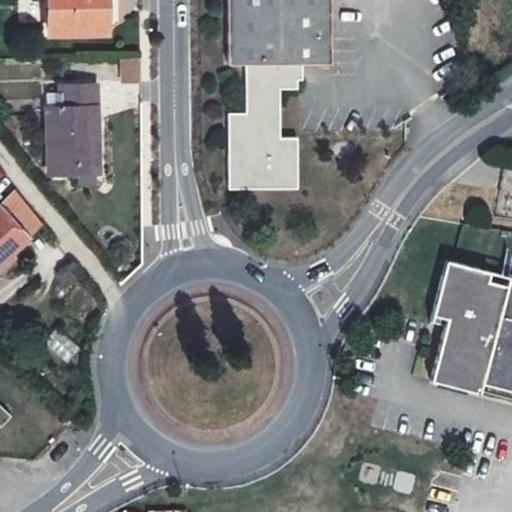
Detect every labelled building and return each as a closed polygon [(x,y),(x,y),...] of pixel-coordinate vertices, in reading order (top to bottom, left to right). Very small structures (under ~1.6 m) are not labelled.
[(109,0),(55,0),(56,33),(103,32),(101,1),(109,0)] [(333,59),(331,0),(226,0),(227,62),(244,62),(245,104),(228,105),(229,184),(299,182),(300,127),(282,128),(280,84),(298,82),(298,60),(333,59)] [(119,83),(138,83),(137,58),(118,59),(119,83)] [(56,93),(58,168),(60,171),(85,170),(85,167),(85,164),(107,163),(105,84),(70,85),(71,92),(56,93)] [(85,167),(85,170),(86,182),(103,182),(103,172),(107,172),(107,163),(85,164),(85,167)] [(0,257),(43,217),(18,188),(0,204),(0,257)] [(480,278),(437,268),(422,330),(436,333),(424,388),(472,400),(475,389),(511,397),(511,285),(498,282),(496,291),(478,287),(480,278)] [(42,344),(66,364),(79,347),(55,328),(42,344)] [(25,414),(8,395),(0,401),(0,413),(12,427),(25,414)]
